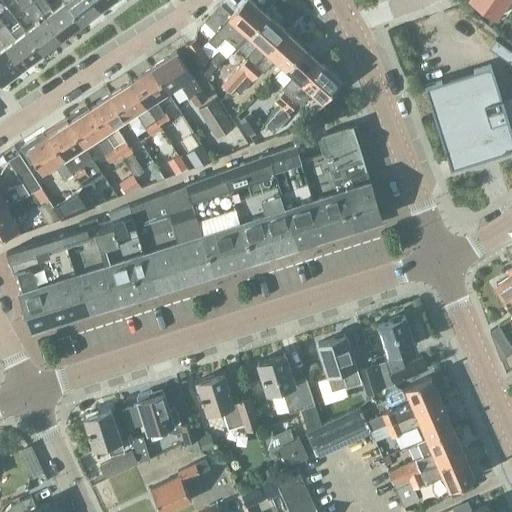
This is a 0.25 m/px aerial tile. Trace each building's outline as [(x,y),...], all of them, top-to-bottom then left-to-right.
[(60,36),(32,0),(16,0),(24,10),(26,8),(36,21),(25,30),(41,51),(60,36)] [(32,0),(60,36),(80,21),(64,0),(52,9),(45,0),(32,0)] [(63,0),(64,0),(83,25),(94,16),(92,13),(100,7),(101,6),(95,0),(63,0)] [(194,37),(184,44),(197,64),(198,63),(206,76),(205,77),(206,78),(216,67),(228,54),(236,45),(247,32),(266,12),(252,0),(242,0),(239,4),(234,0),(222,0),(220,3),(218,4),(203,21),(197,27),(207,37),(205,39),(206,39),(213,46),(214,46),(215,46),(217,48),(207,57),(205,54),(200,46),(194,37)] [(504,0),(473,0),(494,15),(504,0)] [(239,64),(238,66),(245,72),(284,29),(266,12),(247,32),(257,41),(246,54),(247,56),(239,64)] [(0,38),(21,66),(29,60),(31,63),(43,54),(41,51),(25,30),(17,20),(8,28),(0,17),(0,38)] [(284,29),(245,72),(252,78),(261,68),(264,70),(275,58),(284,66),(305,42),(295,33),(292,36),(284,29)] [(21,66),(0,38),(0,80),(1,81),(4,84),(15,75),(13,72),(21,66)] [(488,47),(510,62),(511,59),(511,50),(494,38),(488,47)] [(305,42),(284,66),(292,74),(281,86),(284,88),(275,99),(282,105),(321,62),(313,55),(315,52),(305,42)] [(176,49),(151,65),(166,89),(179,80),(188,95),(189,94),(195,103),(206,96),(176,49)] [(340,79),(321,62),(282,105),(288,111),(296,102),(299,105),(312,91),(321,99),(333,86),(336,88),(341,83),(338,80),(340,79)] [(238,63),(220,83),(228,91),(233,86),(245,72),(238,66),(239,64),(238,63)] [(423,85),(449,168),(511,148),(511,134),(507,117),(508,117),(501,97),(500,97),(490,64),(423,85)] [(151,65),(130,79),(161,126),(171,119),(164,109),(162,110),(154,97),(166,89),(151,65)] [(245,72),(233,86),(240,92),(252,78),(245,72)] [(130,79),(109,92),(125,116),(134,110),(150,133),(161,126),(130,79)] [(121,157),(131,151),(132,150),(114,123),(125,116),(109,92),(88,106),(119,153),(121,157)] [(232,126),(216,97),(198,108),(215,136),(232,126)] [(78,109),(66,116),(86,147),(96,141),(108,160),(119,153),(88,106),(79,111),(78,109)] [(238,120),(248,135),(260,128),(250,112),(238,120)] [(55,127),(46,133),(70,170),(78,181),(88,174),(82,164),(92,157),(86,147),(66,116),(53,124),(55,127)] [(323,152),(301,159),(306,176),(363,158),(352,125),(317,135),(323,152)] [(36,135),(20,146),(29,161),(33,158),(41,170),(53,162),(62,175),(70,170),(46,133),(38,139),(36,135)] [(181,146),(194,166),(212,159),(196,135),(181,146)] [(301,159),(296,143),(269,153),(284,198),(311,190),(306,176),(301,159)] [(143,169),(131,151),(121,157),(132,173),(134,176),(143,169)] [(0,205),(6,203),(40,186),(18,152),(7,159),(21,181),(0,190),(0,205)] [(298,244),(284,198),(269,153),(224,170),(251,258),(298,244)] [(175,172),(185,167),(177,154),(168,160),(175,172)] [(381,218),(363,158),(306,176),(311,190),(325,235),(381,218)] [(224,170),(186,184),(214,270),(251,258),(224,170)] [(132,173),(119,181),(126,191),(128,189),(128,190),(129,190),(136,185),(137,184),(139,183),(134,176),(132,173)] [(214,270),(186,184),(129,206),(156,288),(214,270)] [(53,206),(61,217),(93,205),(81,187),(53,206)] [(325,235),(311,190),(284,198),(298,244),(325,235)] [(48,222),(61,217),(53,206),(49,199),(38,206),(48,222)] [(6,203),(0,205),(0,241),(20,232),(6,203)] [(110,213),(112,220),(92,226),(116,300),(156,288),(129,206),(110,213)] [(92,226),(63,234),(87,310),(116,300),(92,226)] [(87,310),(63,234),(7,252),(30,327),(87,310)] [(511,271),(494,283),(511,310),(511,309),(511,271)] [(385,359),(373,363),(379,384),(392,380),(393,382),(426,367),(421,355),(403,362),(399,349),(414,344),(404,314),(378,323),(387,352),(383,353),(385,359)] [(498,324),(489,330),(493,339),(504,333),(498,324)] [(359,378),(344,333),(317,341),(332,387),(359,378)] [(258,363),(256,364),(259,374),(262,373),(268,391),(282,386),(290,410),(299,407),(306,429),(315,425),(321,422),(305,375),(293,379),(284,351),(257,360),(258,363)] [(380,388),(379,384),(373,363),(372,362),(357,367),(365,392),(380,388)] [(258,425),(249,396),(232,401),(223,372),(198,380),(207,411),(222,406),(228,426),(243,421),(245,429),(258,425)] [(392,408),(381,413),(382,415),(386,424),(441,401),(430,375),(404,386),(411,401),(392,409),(392,408)] [(152,390),(137,395),(138,398),(137,399),(147,429),(165,424),(167,429),(176,431),(181,429),(185,440),(185,442),(196,438),(197,438),(197,436),(191,419),(179,423),(178,420),(174,405),(168,407),(163,391),(153,394),(152,390)] [(441,401),(386,424),(390,434),(391,436),(402,431),(402,430),(420,422),(426,437),(452,426),(441,401)] [(315,454),(369,429),(370,429),(358,405),(321,422),(306,429),(304,430),(315,454)] [(123,447),(110,407),(84,416),(93,446),(106,441),(110,452),(123,447)] [(381,413),(365,420),(370,429),(369,429),(370,431),(386,424),(382,415),(381,413)] [(386,424),(370,431),(374,440),(390,434),(386,424)] [(387,469),(392,481),(407,474),(463,451),(452,426),(426,437),(417,441),(423,454),(387,469)] [(210,434),(198,438),(201,450),(214,446),(210,434)] [(279,446),(286,462),(306,453),(298,436),(278,445),(279,446)] [(99,464),(105,477),(137,462),(131,449),(99,464)] [(147,449),(135,452),(138,460),(150,457),(147,449)] [(463,451),(407,474),(413,487),(438,476),(447,488),(448,488),(451,496),(473,486),(470,478),(474,477),(463,451)] [(204,458),(195,462),(177,469),(179,474),(150,487),(161,511),(191,498),(183,479),(200,472),(208,468),(204,458)] [(43,472),(37,461),(28,465),(33,476),(43,472)] [(318,511),(316,507),(306,486),(296,465),(272,476),(280,492),(282,497),(288,511),(318,511)] [(418,498),(413,487),(407,474),(392,481),(403,505),(416,499),(418,498)] [(272,476),(239,492),(246,506),(264,497),(265,499),(280,492),(272,476)] [(219,511),(231,511),(246,506),(240,493),(216,503),(219,511)] [(10,503),(5,508),(6,511),(52,511),(47,499),(36,505),(31,494),(10,503)] [(465,511),(472,509),(468,499),(452,506),(454,511),(465,511)] [(219,511),(216,503),(197,511),(219,511)] [(490,511),(486,503),(472,509),(465,511),(490,511)]
